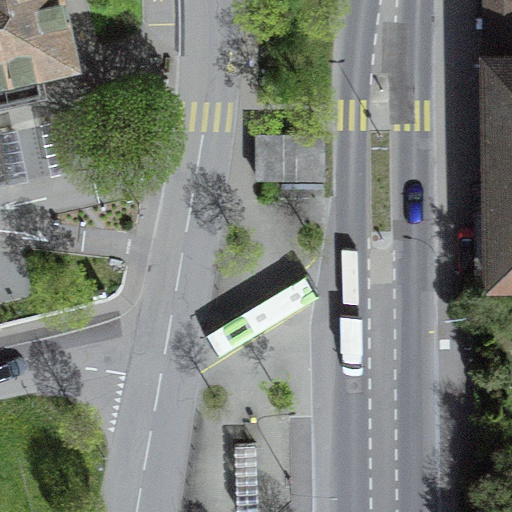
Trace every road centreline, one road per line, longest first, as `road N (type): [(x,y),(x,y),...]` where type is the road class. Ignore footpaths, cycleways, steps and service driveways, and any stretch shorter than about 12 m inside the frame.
road 1 (primary): [(387,0),(386,511)]
road 2 (residential): [(159,377),(210,0)]
road 3 (residential): [(159,377),(54,363),(0,371)]
road 4 (residential): [(137,511),(159,377)]
